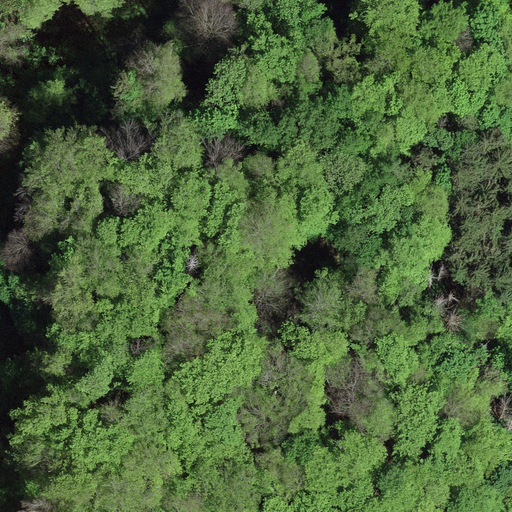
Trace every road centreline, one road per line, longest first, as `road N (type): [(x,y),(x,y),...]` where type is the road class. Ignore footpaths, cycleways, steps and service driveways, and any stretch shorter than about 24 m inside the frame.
road 1 (track): [(318,59),(0,53)]
road 2 (track): [(433,0),(416,52),(318,59)]
road 3 (track): [(254,0),(329,21),(337,38),(318,59)]
